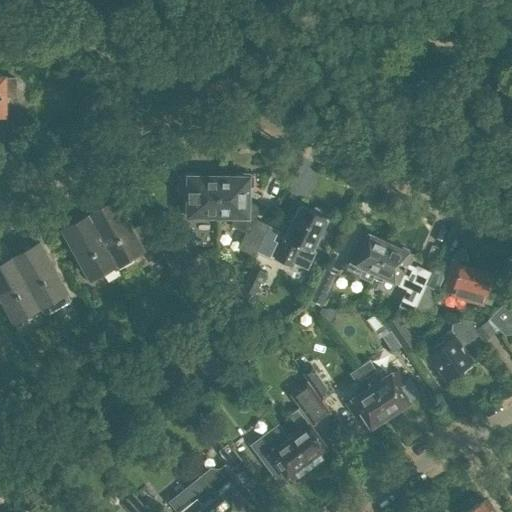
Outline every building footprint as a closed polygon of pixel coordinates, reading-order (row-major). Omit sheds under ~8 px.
[(5,78),(5,76),(0,76),(0,114),(5,115),(5,96),(16,96),(16,78),(5,78)] [(218,216),(219,176),(183,176),(182,215),(218,216)] [(219,176),(218,216),(233,216),(233,227),(246,232),(238,249),(255,257),(269,225),(257,219),(262,208),(248,201),(248,189),(253,186),(253,177),(219,176)] [(115,200),(89,215),(116,263),(119,267),(133,260),(130,256),(142,249),(115,200)] [(310,262),(314,252),(310,250),(326,217),(301,205),(275,259),(290,266),(295,256),(310,262)] [(90,278),(116,263),(89,215),(63,229),(90,278)] [(176,277),(197,265),(175,227),(154,238),(176,277)] [(371,282),(373,277),(389,242),(364,231),(360,240),(363,242),(357,255),(353,253),(346,270),(371,282)] [(400,285),(406,272),(404,271),(413,253),(389,242),(373,277),(382,281),(383,277),(400,285)] [(13,257),(43,311),(45,315),(71,301),(39,243),(13,257)] [(27,320),(43,311),(13,257),(0,264),(0,295),(14,321),(24,315),(27,320)] [(483,304),(492,273),(453,261),(445,288),(464,294),(463,298),(483,304)] [(255,296),(267,273),(253,266),(241,289),(255,296)] [(321,306),(337,274),(325,268),(309,301),(321,306)] [(428,314),(439,290),(426,284),(415,308),(428,314)] [(412,313),(421,293),(409,288),(400,307),(412,313)] [(511,307),(506,301),(489,319),(488,319),(496,330),(499,328),(505,335),(511,333),(511,307)] [(200,308),(194,313),(201,323),(208,318),(200,308)] [(418,345),(397,315),(386,323),(391,330),(402,346),(407,353),(418,345)] [(483,323),(453,317),(451,329),(440,336),(443,340),(429,350),(440,366),(437,368),(444,379),(447,377),(448,378),(471,362),(467,357),(470,355),(462,344),(478,333),(483,339),(496,330),(488,319),(483,323)] [(232,362),(213,338),(203,324),(184,338),(195,352),(210,372),(223,362),(227,366),(232,362)] [(0,348),(11,343),(2,327),(0,328),(0,348)] [(391,330),(382,336),(393,352),(402,346),(391,330)] [(382,379),(369,359),(358,367),(389,413),(419,394),(408,378),(403,382),(395,370),(382,379)] [(312,365),(301,372),(308,381),(322,401),(332,394),(312,365)] [(146,398),(170,380),(160,366),(136,384),(146,398)] [(389,413),(358,367),(349,373),(362,392),(347,402),(356,414),(360,412),(369,426),(389,413)] [(297,424),(285,433),(311,466),(323,458),(320,454),(327,449),(304,419),(307,417),(314,426),(332,413),(322,401),(308,381),(290,394),(299,407),(291,414),(292,418),(297,424)] [(112,383),(105,389),(111,395),(118,389),(112,383)] [(80,428),(93,443),(126,414),(113,399),(80,428)] [(50,446),(62,439),(46,411),(34,418),(50,446)] [(284,433),(277,423),(250,443),(274,476),(282,470),(288,478),(295,473),(298,476),(311,466),(285,433),(284,433)] [(233,469),(243,460),(229,442),(218,451),(233,469)] [(19,476),(31,467),(21,454),(8,464),(19,476)] [(0,489),(19,476),(8,464),(0,470),(0,489)] [(244,487),(227,467),(220,472),(218,469),(211,469),(197,480),(205,490),(213,499),(223,511),(248,511),(251,510),(238,492),(244,487)] [(41,468),(13,490),(29,511),(57,489),(41,468)] [(223,511),(213,499),(205,490),(197,480),(170,501),(178,511),(223,511)] [(130,511),(149,511),(133,495),(123,504),(130,511)] [(491,511),(485,500),(464,511),(491,511)]
